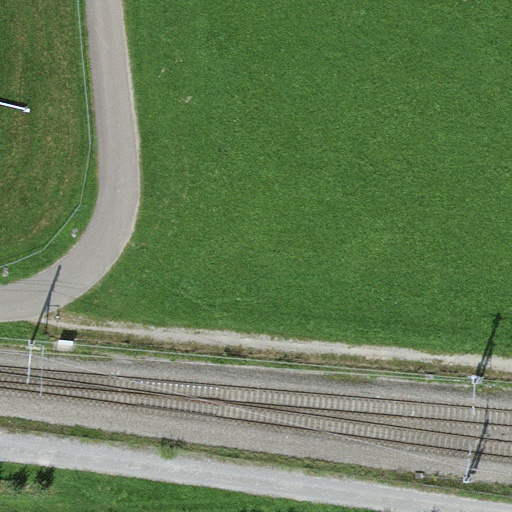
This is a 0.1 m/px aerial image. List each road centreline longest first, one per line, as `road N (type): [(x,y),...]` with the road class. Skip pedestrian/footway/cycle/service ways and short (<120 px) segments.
road 1 (track): [(511,505),(0,444)]
road 2 (unclassified): [(0,302),(46,298),(90,268),(121,213),(111,0)]
